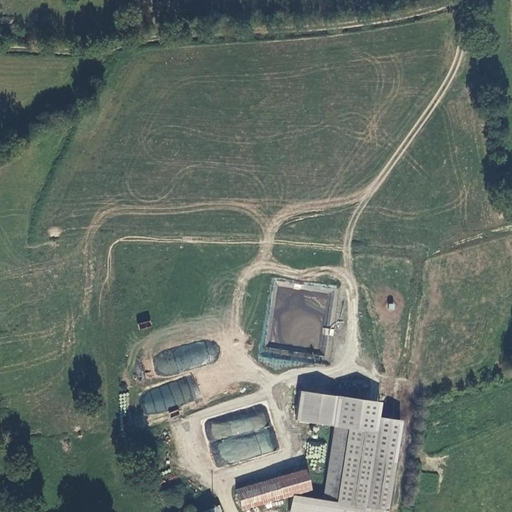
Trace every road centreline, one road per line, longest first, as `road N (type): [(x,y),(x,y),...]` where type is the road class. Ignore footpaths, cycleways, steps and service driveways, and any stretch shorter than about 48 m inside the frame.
road 1 (track): [(463,0),(453,75),(345,236),(369,351),(366,372),(321,384),(243,450),(222,492),(230,511)]
road 2 (track): [(463,0),(393,17),(131,41),(94,52),(0,48)]
